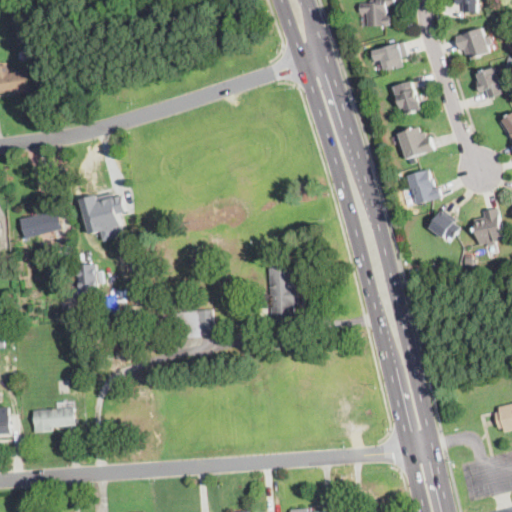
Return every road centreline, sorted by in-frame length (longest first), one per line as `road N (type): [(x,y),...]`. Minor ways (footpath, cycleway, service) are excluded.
road 1 (primary): [(281,0),(346,196),(424,511)]
road 2 (primary): [(448,511),(368,186),(307,0)]
road 3 (residential): [(433,445),(0,479)]
road 4 (residential): [(0,145),(106,129),(303,62)]
road 5 (residential): [(479,177),(423,0)]
